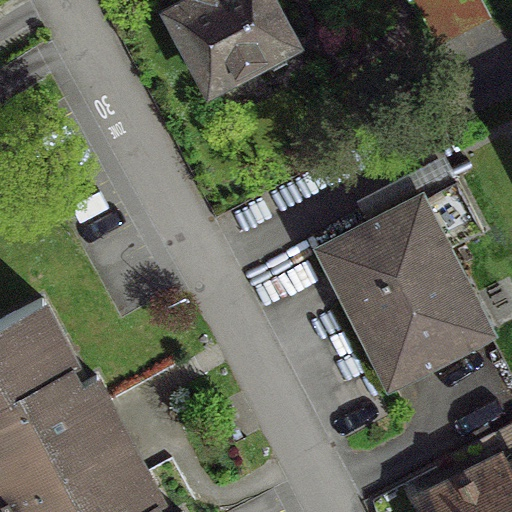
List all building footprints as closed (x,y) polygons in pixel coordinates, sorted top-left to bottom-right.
[(191,0),(192,1),(167,14),(206,87),(257,59),(259,62),(270,69),(281,63),(282,50),(281,47),(287,44),(262,0),(191,0)] [(409,0),(433,46),(486,19),(476,0),(409,0)] [(340,270),(396,377),(486,331),(443,248),(479,230),(453,179),(316,249),(330,275),(340,270)] [(152,511),(148,503),(157,498),(92,377),(73,388),(62,366),(71,361),(38,300),(0,320),(0,511),(152,511)] [(508,454),(511,452),(511,425),(498,433),(508,454)] [(511,511),(511,467),(504,472),(500,464),(418,505),(421,511),(511,511)]
